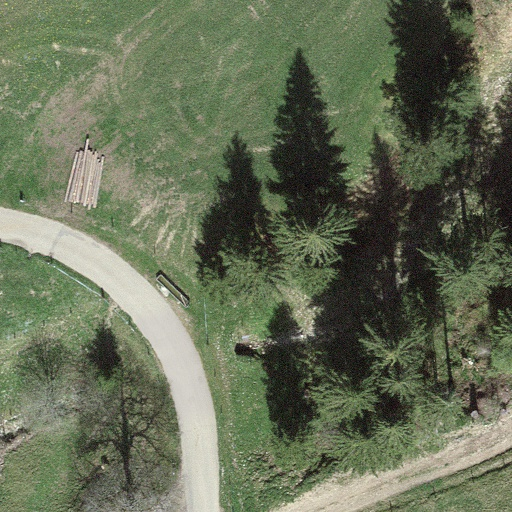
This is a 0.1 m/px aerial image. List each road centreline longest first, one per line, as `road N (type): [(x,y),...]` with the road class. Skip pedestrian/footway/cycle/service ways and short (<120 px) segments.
road 1 (unclassified): [(0,224),(72,244),(133,284),(178,329),(203,380),(215,435),(212,511)]
road 2 (track): [(284,511),(385,477),(511,409)]
